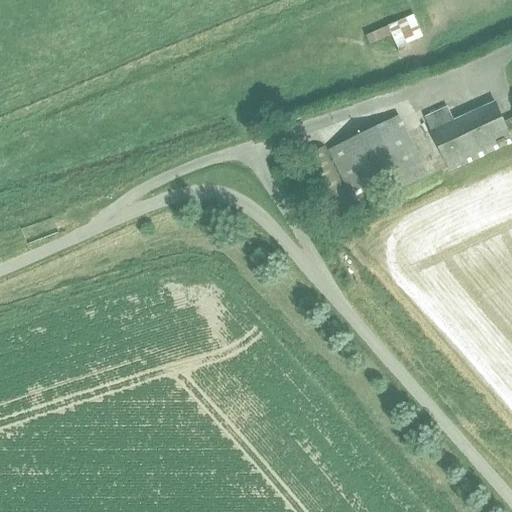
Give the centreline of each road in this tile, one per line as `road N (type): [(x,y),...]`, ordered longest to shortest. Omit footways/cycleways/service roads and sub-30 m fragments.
road 1 (unclassified): [(511,487),(332,281),(252,203),(225,192),(175,198),(0,273)]
road 2 (track): [(120,211),(0,238)]
